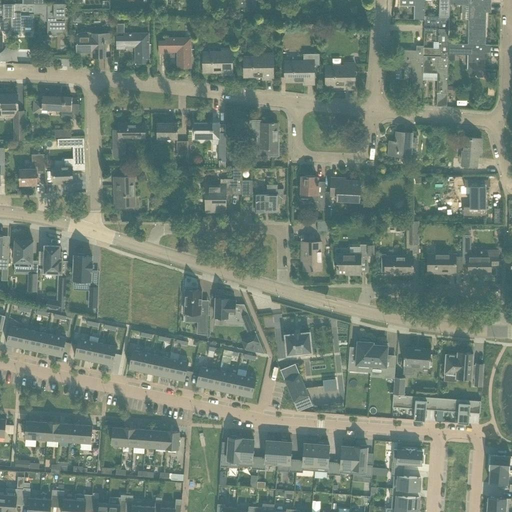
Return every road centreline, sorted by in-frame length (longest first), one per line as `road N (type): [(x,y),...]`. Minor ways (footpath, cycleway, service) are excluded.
road 1 (residential): [(0,362),(241,415),(441,434)]
road 2 (residential): [(282,292),(282,230),(165,229),(151,249)]
road 3 (residential): [(294,102),(92,80)]
road 4 (residential): [(497,332),(497,294),(368,292),(362,310)]
road 5 (residential): [(294,102),(298,156),(367,158),(374,108)]
road 6 (residential): [(94,233),(92,80)]
road 7 (tertiary): [(282,292),(151,249)]
road 8 (tertiary): [(497,332),(362,310)]
